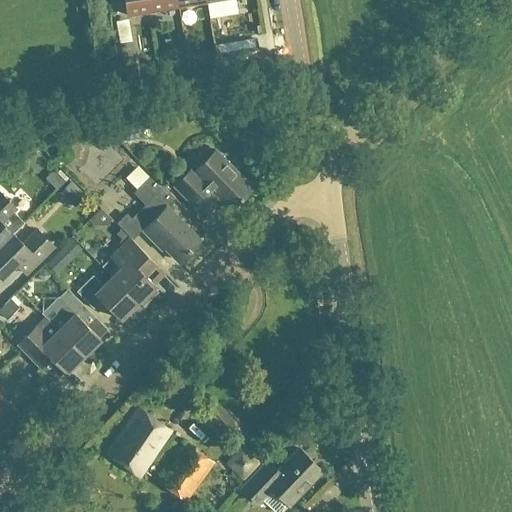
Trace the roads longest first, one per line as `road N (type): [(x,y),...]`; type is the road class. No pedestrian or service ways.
road 1 (residential): [(0,493),(292,202),(329,187)]
road 2 (residential): [(380,511),(329,187)]
road 3 (unclassified): [(336,152),(496,0)]
road 4 (residential): [(336,152),(306,111),(290,0)]
